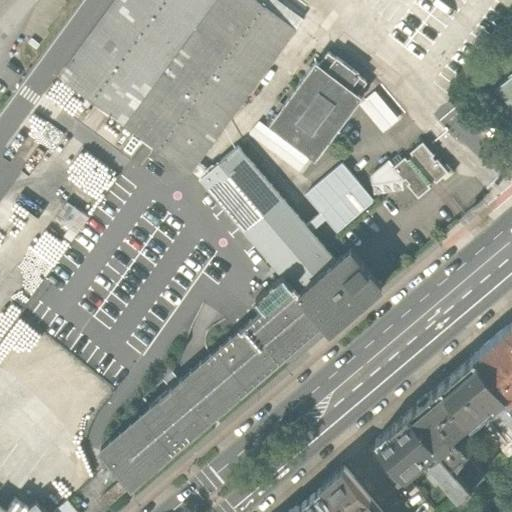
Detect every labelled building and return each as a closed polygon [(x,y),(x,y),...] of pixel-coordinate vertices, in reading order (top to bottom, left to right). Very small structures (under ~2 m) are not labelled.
[(114,0),(58,77),(188,173),(302,18),(277,0),(114,0)] [(275,117),(270,123),(276,128),(275,128),(309,154),(309,153),(314,157),(356,103),(355,102),(360,96),(356,93),(365,81),(358,76),(359,75),(337,58),(336,59),(328,53),(319,65),(315,62),(310,69),(309,68),(274,116),(275,117)] [(511,73),(494,90),(495,91),(511,109),(511,73)] [(384,130),(400,117),(376,89),(361,102),(384,130)] [(298,171),(308,159),(258,121),(248,134),(298,171)] [(434,154),(422,141),(409,152),(412,155),(407,159),(404,156),(393,165),(389,160),(370,176),(373,195),(404,190),(401,180),(404,180),(405,179),(408,182),(406,184),(418,197),(430,186),(428,184),(433,179),(436,182),(442,176),(445,180),(454,172),(446,163),(443,166),(436,158),(434,160),(431,156),(434,154)] [(282,275),(298,293),(336,261),(310,231),(305,225),(238,146),(199,179),(282,275)] [(374,200),(341,163),(305,194),(320,212),(305,225),(310,231),(325,218),(337,231),(374,200)] [(54,218),(77,234),(89,217),(67,201),(54,218)] [(350,249),(336,261),(298,293),(330,329),(381,285),(350,249)] [(293,361),(330,329),(298,293),(282,275),(255,298),(264,309),(99,450),(111,465),(102,473),(108,481),(118,472),(122,477),(102,494),(110,503),(130,486),(130,487),(280,358),(286,361),(293,361)] [(18,317),(26,301),(13,295),(15,291),(5,286),(0,295),(0,318),(5,321),(9,312),(18,317)] [(511,334),(505,327),(473,355),(504,391),(509,397),(511,395),(511,334)] [(473,355),(441,382),(469,416),(487,401),(487,398),(488,397),(492,402),(504,391),(473,355)] [(452,430),(469,416),(441,382),(408,409),(471,483),(484,472),(465,450),(468,447),(460,438),(453,438),(448,431),(449,430),(452,430)] [(376,437),(391,455),(405,470),(422,456),(421,453),(423,452),(428,459),(428,465),(435,474),(438,472),(457,495),(471,483),(408,409),(376,437)] [(410,476),(405,470),(391,455),(380,464),(398,486),(410,476)] [(381,511),(343,465),(320,485),(342,511),(353,511),(358,509),(360,511),(381,511)] [(342,511),(320,485),(297,504),(303,511),(342,511)] [(0,511),(45,511),(36,500),(28,507),(14,497),(7,508),(0,503),(0,511)]
